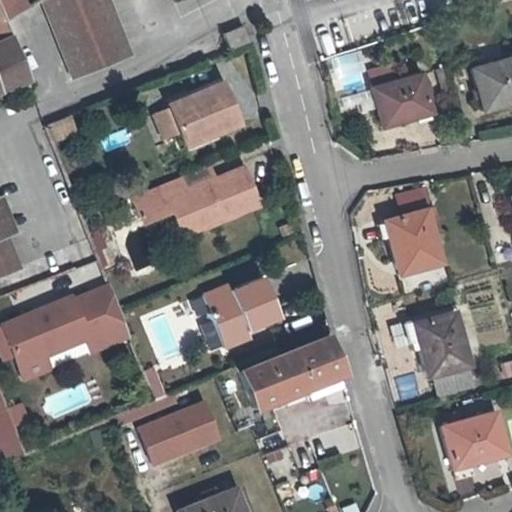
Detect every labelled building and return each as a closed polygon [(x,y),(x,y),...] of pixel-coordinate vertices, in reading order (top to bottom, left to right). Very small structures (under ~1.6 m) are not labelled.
[(19,0),(0,0),(0,21),(4,20),(24,8),(19,0)] [(44,0),(55,25),(76,78),(131,56),(108,0),(44,0)] [(403,3),(372,8),(376,34),(407,28),(403,3)] [(243,28),(226,32),(230,47),(247,43),(243,28)] [(0,92),(28,80),(10,35),(0,39),(0,92)] [(338,60),(341,76),(330,78),(340,113),(356,108),(359,117),(377,112),(371,89),(361,54),(338,60)] [(511,54),(472,66),(484,109),(511,101),(511,54)] [(341,76),(338,60),(326,64),(330,78),(341,76)] [(371,89),(377,112),(383,129),(414,120),(413,117),(432,112),(421,75),(371,89)] [(236,125),(219,84),(165,106),(182,147),(236,125)] [(77,135),(71,120),(47,129),(53,145),(77,135)] [(206,165),(179,177),(184,190),(212,179),(206,165)] [(212,179),(184,190),(179,177),(129,198),(136,217),(168,204),(181,239),(255,209),(238,168),(212,179)] [(399,212),(426,206),(422,188),(395,194),(399,212)] [(0,228),(4,239),(17,235),(5,204),(0,205),(0,228)] [(433,231),(440,229),(434,207),(426,209),(426,208),(381,221),(397,277),(442,264),(433,231)] [(0,282),(18,276),(4,239),(0,228),(0,282)] [(226,292),(224,285),(200,295),(221,347),(244,338),(239,326),(254,320),(257,326),(273,319),(257,279),(226,292)] [(0,363),(10,363),(19,386),(130,342),(106,282),(0,323),(0,363)] [(454,313),(407,326),(423,382),(470,369),(454,313)] [(340,389),(336,379),(338,375),(324,338),(231,375),(248,419),(305,396),(307,402),(340,389)] [(0,460),(20,453),(0,401),(0,460)] [(198,403),(131,429),(147,469),(214,442),(198,403)] [(508,455),(496,412),(440,427),(452,469),(467,464),(468,466),(508,455)] [(283,447),(262,455),(272,480),(293,472),(283,447)] [(239,511),(230,489),(173,511),(239,511)]
